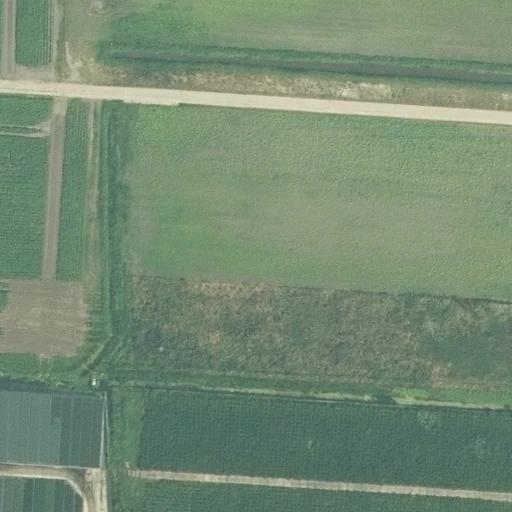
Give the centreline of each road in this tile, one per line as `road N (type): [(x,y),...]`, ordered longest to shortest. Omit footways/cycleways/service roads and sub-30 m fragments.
road 1 (track): [(511,119),(0,85)]
road 2 (track): [(95,476),(511,497)]
road 3 (track): [(0,469),(95,476),(92,511)]
